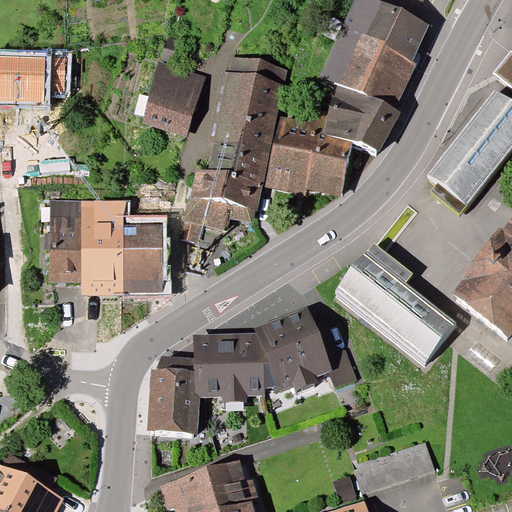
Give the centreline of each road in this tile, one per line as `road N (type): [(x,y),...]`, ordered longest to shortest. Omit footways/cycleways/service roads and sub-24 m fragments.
road 1 (tertiary): [(486,0),(383,183),(312,243),(145,348),(131,363),(124,397)]
road 2 (residential): [(0,347),(124,397)]
